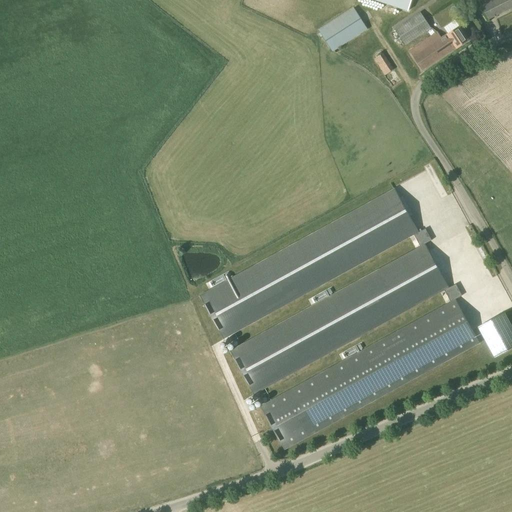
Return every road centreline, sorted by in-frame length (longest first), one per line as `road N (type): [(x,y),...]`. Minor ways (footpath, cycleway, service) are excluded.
road 1 (unclassified): [(163,511),(511,373)]
road 2 (unclassified): [(511,282),(413,119),(412,95),(432,70),(511,30)]
